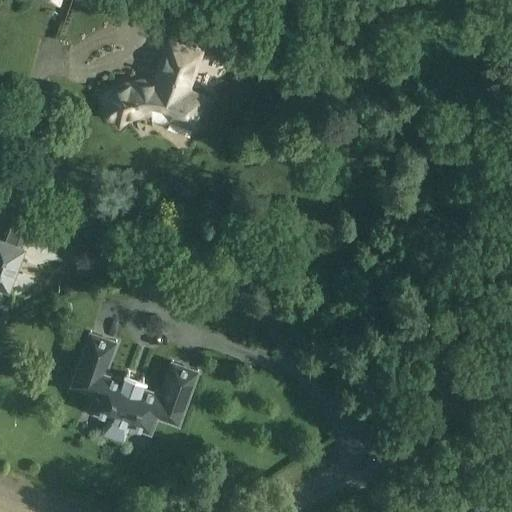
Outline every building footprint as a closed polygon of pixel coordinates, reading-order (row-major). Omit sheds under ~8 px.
[(170,40),(156,81),(144,80),(133,81),(122,84),(112,89),(102,96),(107,103),(105,105),(104,107),(104,109),(104,111),(104,114),(106,115),(108,116),(110,117),(113,117),(115,116),(120,123),(127,119),(135,116),(143,114),(152,114),(152,116),(153,118),(155,121),(158,122),(161,122),(164,122),(167,120),(169,118),(194,127),(205,96),(186,90),(200,51),(170,40)] [(483,61),(471,68),(483,91),(495,84),(483,61)] [(413,209),(421,185),(402,178),(394,202),(413,209)] [(31,217),(38,199),(7,187),(0,206),(31,217)] [(0,283),(9,287),(25,245),(22,244),(30,223),(7,215),(0,234),(0,283)] [(110,419),(127,425),(128,422),(150,430),(151,431),(152,429),(151,429),(156,415),(178,423),(178,424),(179,424),(180,423),(196,377),(197,376),(195,375),(195,376),(171,367),(170,366),(169,368),(161,392),(143,385),(144,383),(145,381),(125,374),(124,376),(125,376),(124,379),(106,372),(114,348),(115,348),(115,347),(114,346),(113,346),(90,338),(90,337),(88,337),(87,338),(88,339),(72,384),(71,384),(71,385),(72,386),(72,385),(94,393),(89,407),(88,409),(90,409),(111,416),(110,419)] [(176,500),(184,489),(170,479),(162,489),(176,500)]
